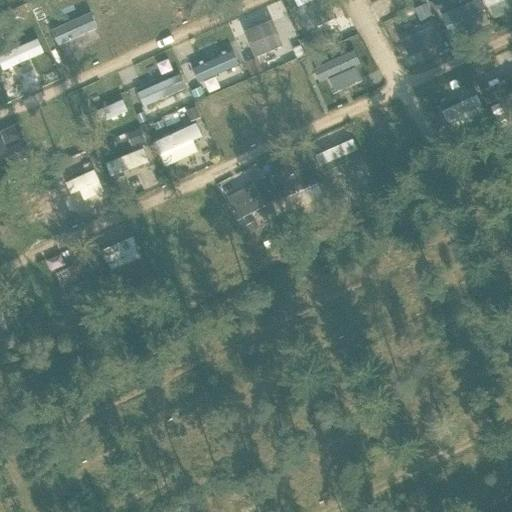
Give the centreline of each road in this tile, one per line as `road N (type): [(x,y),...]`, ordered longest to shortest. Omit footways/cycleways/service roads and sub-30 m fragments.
road 1 (unknown): [(258,0),(0,107)]
road 2 (unknown): [(449,185),(511,308)]
